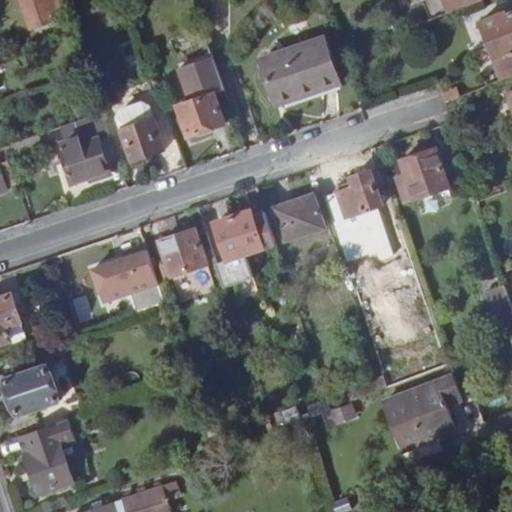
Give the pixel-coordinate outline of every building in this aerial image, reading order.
[(70,15),(65,0),(22,0),(32,28),(70,15)] [(422,0),(431,20),(480,0),(422,0)] [(511,12),(496,19),(495,16),(478,23),(493,61),(510,54),(511,60),(511,12)] [(125,62),(137,58),(131,39),(119,42),(125,62)] [(263,60),(278,103),(338,83),(324,41),(263,60)] [(511,60),(510,54),(493,61),(497,72),(511,65),(511,60)] [(227,91),(216,58),(182,69),(193,102),(180,107),(191,137),(227,125),(217,94),(227,91)] [(498,82),(511,76),(511,65),(497,72),(494,73),(498,82)] [(462,90),(464,96),(478,91),(476,84),(462,90)] [(457,88),(443,94),(446,103),(460,98),(457,88)] [(87,118),(95,140),(111,135),(103,113),(87,118)] [(156,118),(123,129),(134,160),(166,150),(156,118)] [(24,139),(28,149),(48,142),(44,132),(24,139)] [(112,171),(121,167),(111,135),(95,140),(83,144),(82,137),(61,144),(76,185),(112,174),(112,171)] [(5,146),(9,155),(28,149),(24,139),(5,146)] [(7,178),(15,176),(9,155),(5,146),(0,147),(0,191),(10,188),(7,178)] [(452,190),(439,149),(405,161),(410,179),(405,180),(409,194),(414,193),(417,201),(452,190)] [(338,187),(348,218),(385,206),(373,172),(353,178),(354,181),(338,187)] [(315,191),(276,204),(287,238),(325,225),(315,191)] [(255,211),(236,217),(248,254),(266,248),(261,233),(255,211)] [(248,254),(236,217),(217,223),(229,261),(248,254)] [(164,262),(168,278),(208,264),(197,230),(163,241),(169,260),(164,262)] [(268,231),(261,233),(266,248),(272,246),(268,231)] [(168,304),(150,251),(95,269),(107,303),(134,294),(140,313),(168,304)] [(505,345),(511,342),(511,306),(506,288),(488,294),(505,345)] [(12,295),(0,298),(0,342),(13,338),(8,325),(20,321),(12,295)] [(36,431),(55,425),(81,417),(62,360),(4,380),(17,416),(29,412),(36,431)] [(459,375),(387,403),(405,451),(446,435),(447,438),(457,435),(455,426),(460,425),(454,408),(469,402),(459,375)] [(333,411),(329,400),(319,404),(322,415),(333,411)] [(204,416),(208,430),(219,426),(214,413),(204,416)] [(36,431),(22,436),(40,495),(75,483),(55,425),(36,431)] [(195,498),(185,466),(177,469),(187,501),(195,498)] [(174,511),(167,489),(125,503),(128,511),(174,511)] [(116,511),(113,503),(84,511),(116,511)]
